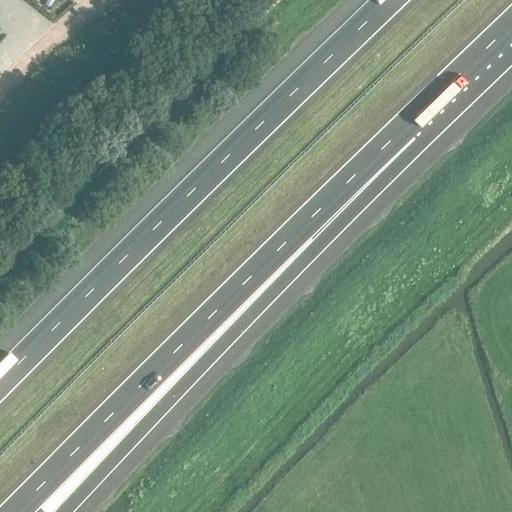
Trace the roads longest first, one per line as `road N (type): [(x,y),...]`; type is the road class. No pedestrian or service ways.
road 1 (motorway): [(16,511),(432,99)]
road 2 (motorway): [(65,511),(414,146),(432,99)]
road 3 (motorway): [(389,0),(0,381)]
road 4 (unclassified): [(104,0),(0,92)]
